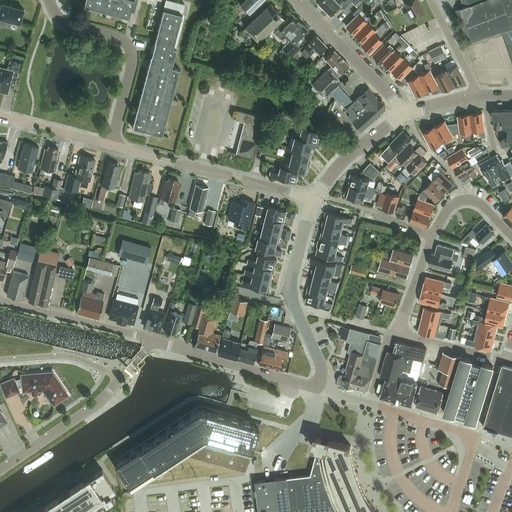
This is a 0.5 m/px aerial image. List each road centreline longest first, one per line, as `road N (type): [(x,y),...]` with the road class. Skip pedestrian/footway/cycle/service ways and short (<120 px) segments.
road 1 (residential): [(313,202),(110,148)]
road 2 (residential): [(110,148),(129,71),(126,45),(59,21),(46,0)]
road 3 (residential): [(318,389),(319,364),(289,286),(313,202)]
road 4 (residential): [(132,363),(99,402),(0,471)]
road 5 (residential): [(318,389),(153,342)]
road 6 (residential): [(153,342),(0,299)]
road 7 (tertiary): [(406,113),(296,0)]
road 8 (residential): [(313,202),(351,152),(406,113)]
